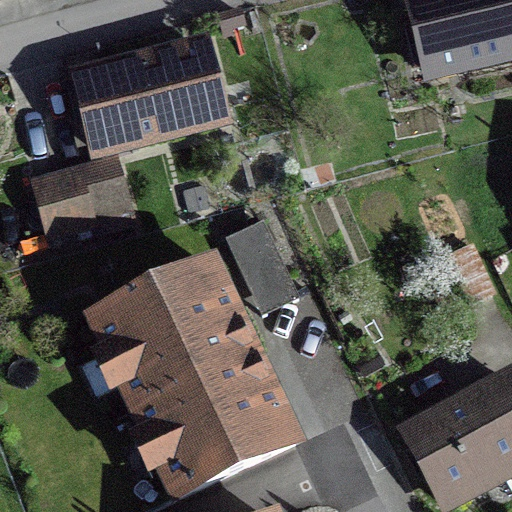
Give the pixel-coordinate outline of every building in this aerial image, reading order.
[(511,50),(511,0),(409,0),(425,71),(511,50)] [(220,120),(199,36),(70,68),(91,152),(220,120)] [(120,216),(106,156),(28,175),(43,235),(120,216)] [(260,220),(222,237),(311,427),(349,409),(260,220)] [(298,440),(213,255),(80,316),(165,500),(298,440)] [(511,384),(404,444),(441,511),(479,511),(511,494),(511,384)]
